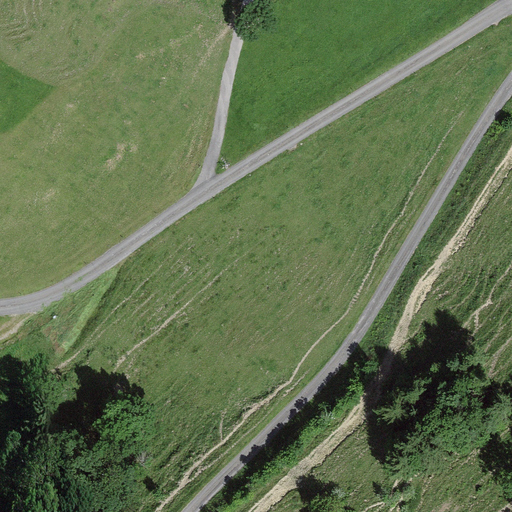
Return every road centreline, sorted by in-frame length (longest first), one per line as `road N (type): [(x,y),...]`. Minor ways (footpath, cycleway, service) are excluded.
road 1 (track): [(511,83),(371,313),(193,511)]
road 2 (track): [(207,190),(511,7)]
road 3 (track): [(0,308),(58,294),(207,190)]
road 4 (track): [(250,0),(207,190)]
